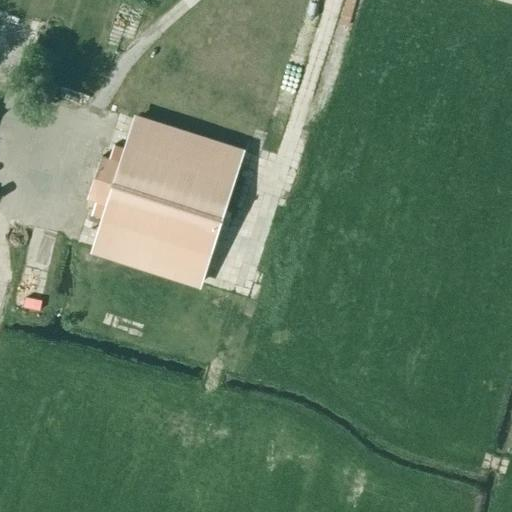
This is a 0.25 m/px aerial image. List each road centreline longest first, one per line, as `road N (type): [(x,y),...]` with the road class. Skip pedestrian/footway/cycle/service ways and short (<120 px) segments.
road 1 (track): [(0,76),(82,97),(191,0)]
road 2 (track): [(331,0),(282,170)]
